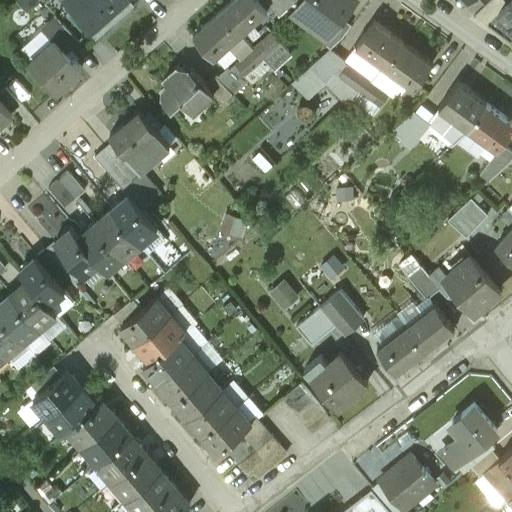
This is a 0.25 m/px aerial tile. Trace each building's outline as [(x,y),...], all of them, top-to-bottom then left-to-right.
[(71,0),(78,9),(98,32),(133,0),(71,0)] [(267,10),(258,0),(231,0),(221,10),(241,33),(267,10)] [(297,0),(263,0),(279,17),(298,0),(297,0)] [(301,0),(300,2),(296,8),(326,31),(330,34),(342,17),(355,0),(301,0)] [(511,1),(499,15),(511,27),(511,1)] [(221,10),(194,34),(215,57),(216,55),(224,64),(236,54),(228,45),(241,33),(221,10)] [(79,40),(56,15),(43,26),(55,38),(55,37),(67,50),(79,40)] [(351,24),(342,17),(330,34),(326,31),(320,38),(329,47),(342,36),(351,24)] [(402,43),(374,21),(357,45),(362,49),(359,54),(370,62),(374,57),(385,66),(402,43)] [(273,33),(255,49),(265,59),(271,66),(284,55),(278,48),(282,44),(273,33)] [(67,50),(55,37),(55,38),(31,59),(57,89),(82,67),(67,50)] [(385,66),(398,76),(393,82),(403,89),(407,83),(412,87),(430,64),(402,43),(385,66)] [(255,49),(237,65),(247,75),(265,59),(255,49)] [(336,53),(322,71),(332,78),(345,60),(336,53)] [(192,66),(189,69),(185,64),(180,63),(165,76),(168,80),(162,85),(161,93),(172,105),(182,96),(193,109),(212,92),(214,91),(207,83),(192,66)] [(369,81),(347,65),(340,75),(359,89),(369,81)] [(245,85),(229,67),(218,77),(234,95),(245,85)] [(218,77),(216,75),(207,83),(214,91),(212,92),(223,105),(234,95),(218,77)] [(389,95),(369,81),(359,89),(382,105),(389,95)] [(467,129),(487,104),(458,84),(427,122),(426,123),(430,125),(452,143),(467,129)] [(0,121),(12,111),(0,98),(0,121)] [(511,124),(487,104),(467,129),(497,150),(511,129),(511,124)] [(170,145),(140,110),(111,135),(115,139),(132,160),(133,159),(142,169),(170,145)] [(413,110),(392,130),(408,148),(430,125),(426,123),(427,122),(413,110)] [(142,169),(133,159),(132,160),(115,139),(105,147),(151,202),(162,192),(142,169)] [(151,202),(105,147),(96,156),(129,193),(142,209),(151,202)] [(86,190),(69,170),(59,178),(60,179),(76,198),(86,190)] [(76,198),(60,179),(50,187),(66,206),(76,198)] [(167,239),(143,210),(142,209),(129,193),(112,208),(141,242),(150,253),(167,239)] [(489,213),(472,195),(449,217),(467,235),(489,213)] [(141,242),(112,208),(95,222),(125,257),(141,242)] [(219,228),(236,231),(239,214),(222,211),(219,228)] [(125,257),(95,222),(79,235),(100,261),(108,270),(125,257)] [(79,235),(71,226),(55,240),(75,265),(84,275),(100,261),(79,235)] [(511,257),(511,229),(498,244),(511,257)] [(75,265),(55,240),(45,248),(61,266),(66,273),(75,265)] [(61,266),(45,248),(36,256),(51,273),(52,274),(61,266)] [(477,309),(500,289),(470,254),(446,275),(477,309)] [(51,273),(36,256),(20,269),(49,304),(65,290),(52,274),(51,273)] [(280,274),(266,286),(281,304),(295,292),(280,274)] [(27,279),(11,292),(40,327),(57,314),(27,279)] [(363,315),(342,289),(322,305),(337,323),(343,331),(363,315)] [(11,292),(0,301),(0,311),(24,341),(40,327),(11,292)] [(155,295),(121,324),(136,342),(170,313),(155,295)] [(436,302),(407,324),(426,348),(455,327),(436,302)] [(322,305),(321,304),(296,325),(312,344),(337,323),(322,305)] [(0,311),(0,344),(8,354),(24,341),(0,311)] [(170,313),(136,342),(151,359),(179,336),(185,330),(170,313)] [(407,324),(379,345),(398,370),(426,348),(407,324)] [(160,381),(193,353),(179,336),(151,359),(145,363),(160,381)] [(369,380),(343,348),(328,360),(322,353),(305,366),(337,405),(369,380)] [(175,398),(208,371),(193,353),(160,381),(175,398)] [(83,386),(67,368),(32,397),(48,415),(83,386)] [(189,416),(223,388),(208,371),(175,398),(189,416)] [(285,395),(292,403),(309,390),(303,381),(285,395)] [(83,386),(48,415),(63,433),(69,428),(97,403),(83,386)] [(204,433),(237,406),(223,388),(189,416),(204,433)] [(292,403),(299,412),(316,398),(309,390),(292,403)] [(299,412),(305,420),(323,407),(316,398),(299,412)] [(117,416),(103,399),(69,428),(83,445),(117,416)] [(499,431),(475,403),(454,420),(464,433),(445,449),(458,465),(459,464),(489,439),(499,431)] [(219,451),(252,423),(237,406),(204,433),(219,451)] [(305,420),(312,429),(330,415),(323,407),(305,420)] [(131,433),(117,416),(83,445),(98,462),(131,433)] [(226,446),(232,454),(249,440),(243,432),(226,446)] [(146,450),(131,433),(98,462),(112,479),(146,450)] [(489,439),(459,464),(467,472),(473,467),(494,449),(496,448),(489,439)] [(249,440),(232,454),(240,462),(257,448),(249,440)] [(494,449),(473,467),(482,477),(488,471),(502,459),(494,449)] [(160,467),(146,450),(112,479),(126,496),(160,467)] [(511,450),(502,459),(488,471),(497,482),(494,485),(508,503),(511,500),(511,499),(511,450)] [(382,481),(406,508),(437,482),(413,454),(382,481)] [(142,511),(175,484),(160,467),(126,496),(140,511),(142,511)] [(176,511),(189,501),(175,484),(142,511),(176,511)] [(391,511),(372,487),(348,506),(352,511),(391,511)]
